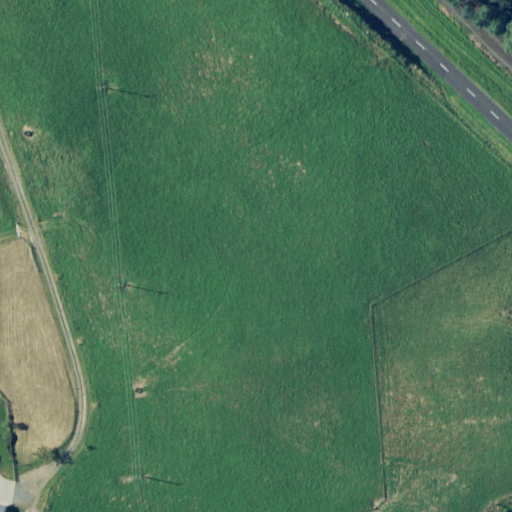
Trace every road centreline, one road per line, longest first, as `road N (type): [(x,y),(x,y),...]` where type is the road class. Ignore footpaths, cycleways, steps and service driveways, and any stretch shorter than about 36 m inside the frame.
road 1 (track): [(0,136),(74,364),(79,417),(57,453)]
road 2 (unclassified): [(511,132),(371,0)]
